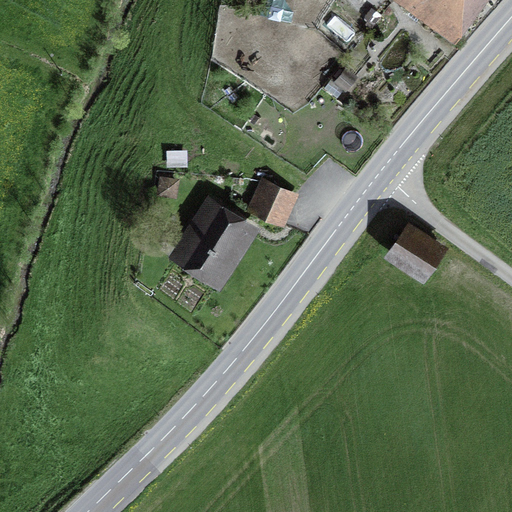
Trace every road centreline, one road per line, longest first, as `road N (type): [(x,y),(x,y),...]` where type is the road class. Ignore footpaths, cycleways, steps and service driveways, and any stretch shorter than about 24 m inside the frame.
road 1 (secondary): [(511,25),(360,199),(247,347),(86,511)]
road 2 (track): [(376,181),(511,287)]
